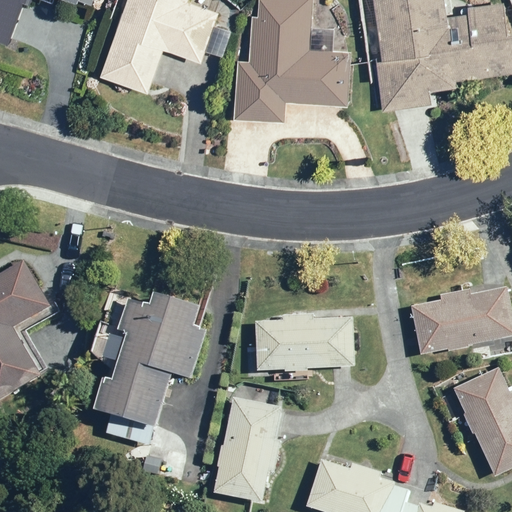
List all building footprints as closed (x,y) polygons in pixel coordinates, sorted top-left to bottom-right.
[(0,0),(0,38),(4,40),(17,0),(22,0),(25,1),(25,0),(84,0),(91,2),(91,0),(0,0)] [(187,0),(123,0),(97,73),(144,89),(159,45),(196,59),(214,9),(187,0)] [(348,49),(307,47),(310,0),(255,0),(255,14),(249,14),(246,59),(235,58),(230,116),(281,119),(282,99),(344,104),(348,49)] [(371,0),(380,55),(372,56),(380,109),(428,101),(426,87),(453,83),(451,77),(511,67),(511,45),(509,27),(503,28),(499,0),(497,0),(464,5),(463,0),(371,0)] [(0,396),(36,375),(7,328),(47,304),(20,260),(0,271),(0,396)] [(466,348),(465,345),(511,336),(511,322),(505,287),(467,295),(466,290),(436,296),(437,301),(407,306),(417,354),(444,349),(445,352),(466,348)] [(88,407),(146,427),(165,372),(184,378),(201,330),(188,325),(193,308),(150,293),(145,306),(123,299),(113,329),(120,332),(103,381),(97,379),(88,407)] [(280,316),(280,321),(252,322),(254,371),(282,370),(282,373),(304,372),(304,369),(351,367),(349,317),(310,319),(310,315),(280,316)] [(509,343),(498,345),(499,353),(511,350),(509,343)] [(451,389),(492,477),(511,467),(511,389),(506,392),(496,369),(451,389)] [(230,398),(210,493),(258,503),(265,472),(271,473),(278,441),(271,440),(278,408),(230,398)] [(405,491),(392,486),(393,484),(376,478),(377,474),(350,464),(348,470),(318,460),(302,506),(319,511),(398,511),(402,501),(405,491)] [(457,511),(431,503),(429,508),(417,504),(416,506),(402,501),(398,511),(457,511)]
